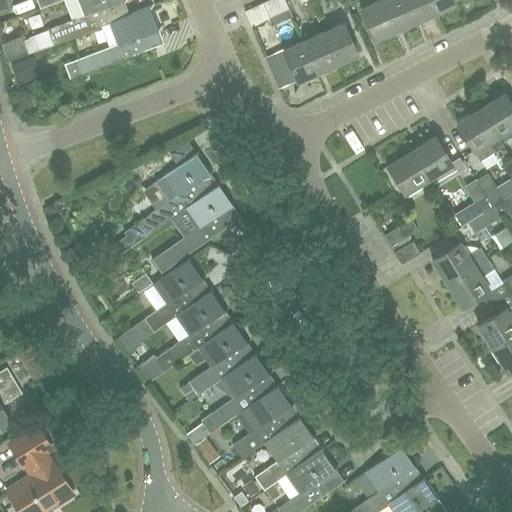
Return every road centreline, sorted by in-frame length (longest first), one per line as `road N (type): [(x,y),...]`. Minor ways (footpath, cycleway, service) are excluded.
road 1 (residential): [(437,394),(361,442),(337,432),(275,342),(235,267),(245,249),(317,202)]
road 2 (tertiary): [(155,511),(148,433),(38,261),(1,158)]
road 3 (residential): [(295,139),(511,24)]
road 4 (residential): [(1,158),(226,74)]
road 5 (residential): [(317,202),(437,394)]
road 6 (residential): [(437,394),(511,496)]
